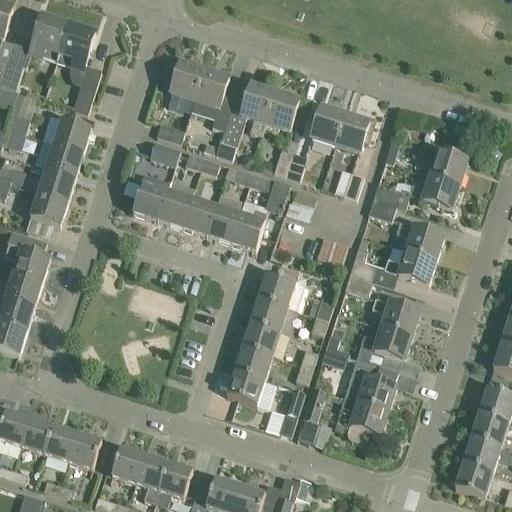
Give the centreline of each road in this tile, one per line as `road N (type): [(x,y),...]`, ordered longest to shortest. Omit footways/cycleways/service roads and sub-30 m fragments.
road 1 (residential): [(511,129),(157,16)]
road 2 (residential): [(406,498),(511,176)]
road 3 (residential): [(189,434),(39,389),(91,229)]
road 4 (residential): [(189,434),(230,291),(217,273),(91,229)]
road 5 (residential): [(406,498),(189,434)]
road 6 (residential): [(91,229),(157,16)]
